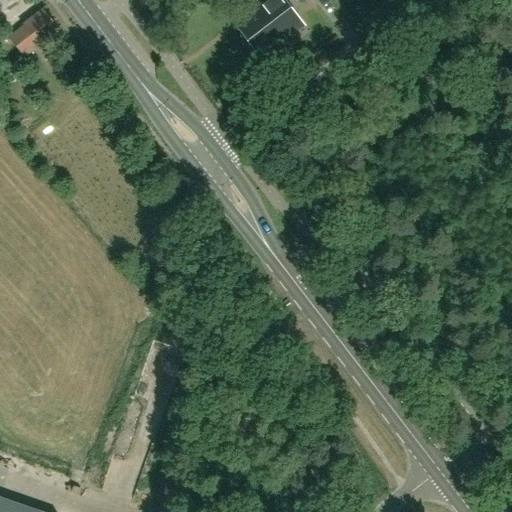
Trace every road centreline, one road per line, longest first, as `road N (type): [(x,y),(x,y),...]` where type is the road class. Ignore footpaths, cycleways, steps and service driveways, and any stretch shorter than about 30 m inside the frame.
road 1 (unclassified): [(216,152),(432,0)]
road 2 (unknown): [(373,242),(367,190),(381,168),(474,106),(511,69)]
road 3 (secondary): [(440,471),(301,291)]
road 4 (unknown): [(502,424),(447,336),(411,313),(373,242)]
road 5 (secondary): [(194,167),(301,291)]
road 6 (secondary): [(301,291),(249,193),(216,152)]
road 7 (secondary): [(216,152),(124,61)]
road 8 (secondary): [(124,61),(194,167)]
